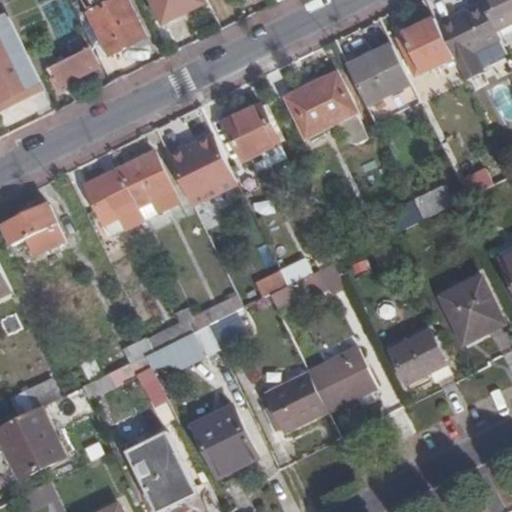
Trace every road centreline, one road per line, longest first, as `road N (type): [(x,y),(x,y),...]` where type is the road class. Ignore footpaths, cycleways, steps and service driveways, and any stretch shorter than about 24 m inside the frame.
road 1 (residential): [(351,0),(0,173)]
road 2 (residential): [(350,511),(511,432)]
road 3 (unknown): [(221,356),(301,511)]
